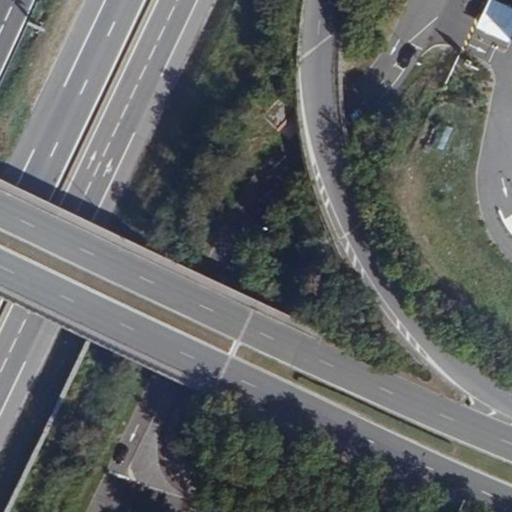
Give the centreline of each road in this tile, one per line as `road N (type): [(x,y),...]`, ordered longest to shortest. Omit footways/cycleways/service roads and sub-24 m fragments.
road 1 (residential): [(427,0),(383,70),(273,168),(241,218),(112,487)]
road 2 (secondary): [(0,267),(511,503)]
road 3 (secondary): [(511,441),(0,207)]
road 4 (motorway): [(511,406),(429,335),(365,241),(328,143),(323,0)]
road 5 (motorway): [(0,370),(176,0)]
road 6 (motorway): [(121,0),(0,253)]
